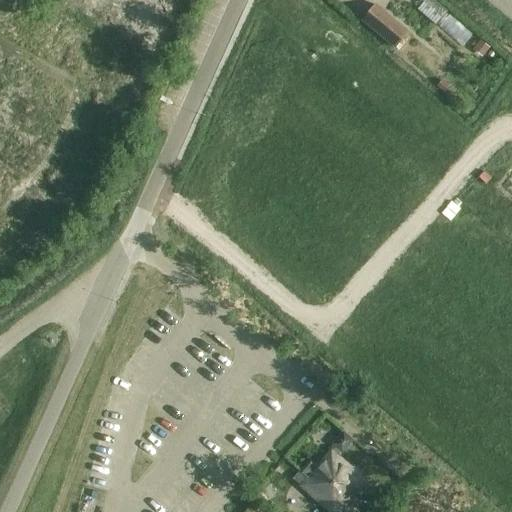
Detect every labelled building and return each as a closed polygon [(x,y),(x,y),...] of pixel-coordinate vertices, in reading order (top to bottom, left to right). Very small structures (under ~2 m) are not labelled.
[(35,0),(29,25),(53,31),(59,6),(35,0)] [(168,0),(167,2),(185,12),(191,0),(168,0)] [(362,20),(396,48),(411,31),(376,3),(362,20)] [(75,51),(89,19),(77,14),(64,47),(75,51)] [(107,40),(114,28),(102,21),(95,33),(107,40)] [(123,68),(140,77),(157,47),(125,30),(115,48),(129,56),(123,68)] [(481,41),(474,49),(483,56),(489,48),(481,41)] [(147,69),(142,78),(157,87),(162,78),(147,69)] [(114,77),(103,100),(135,114),(146,91),(114,77)] [(442,81),(436,87),(443,93),(448,86),(442,81)] [(16,89),(6,103),(40,127),(50,114),(16,89)] [(100,141),(107,130),(95,123),(88,135),(100,141)] [(0,128),(0,146),(10,151),(17,137),(0,128)] [(104,181),(111,169),(78,151),(71,163),(104,181)] [(502,168),(494,177),(501,183),(503,180),(511,188),(511,168),(508,173),(502,168)] [(17,220),(0,235),(0,243),(15,259),(12,262),(18,269),(42,246),(17,220)] [(416,360),(396,383),(411,396),(437,366),(422,353),(424,351),(418,345),(410,354),(416,360)] [(437,366),(411,396),(426,409),(446,386),(452,391),(460,382),(454,376),(451,379),(437,366)] [(477,412),(456,436),(471,449),(498,419),(483,406),(485,404),(479,398),(471,407),(477,412)] [(511,431),(498,419),(471,449),(486,462),(507,439),(511,443),(511,431)] [(343,435),(332,447),(341,455),(352,443),(343,435)] [(300,473),(308,479),(307,480),(315,486),(332,485),(331,467),(338,460),(330,453),(319,466),(311,460),(300,473)] [(364,482),(338,460),(331,467),(332,485),(350,483),(358,490),(364,482)] [(307,480),(301,487),(327,510),(334,503),(332,485),(315,486),(307,480)] [(327,510),(329,511),(338,511),(358,490),(350,483),(332,485),(334,503),(327,510)]
